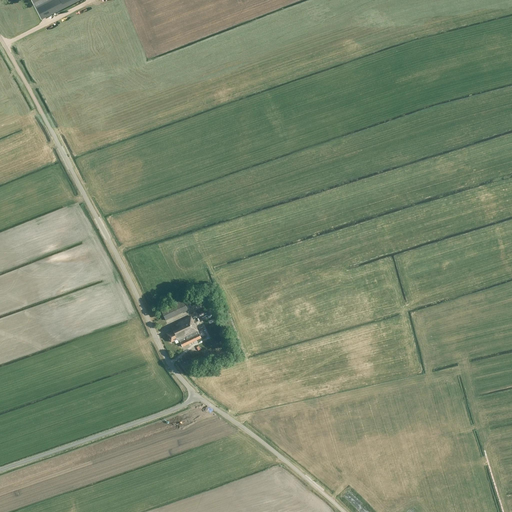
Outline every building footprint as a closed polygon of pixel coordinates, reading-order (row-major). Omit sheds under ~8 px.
[(31,0),(40,18),(77,0),(31,0)] [(161,309),(166,320),(188,309),(182,299),(161,309)] [(182,347),(201,338),(190,316),(170,326),(173,331),(167,334),(171,342),(177,339),(178,341),(179,340),(182,347)] [(255,415),(264,423),(268,419),(255,406),(252,410),(256,414),(255,415)] [(335,487),(342,479),(335,472),(327,480),(335,487)]
